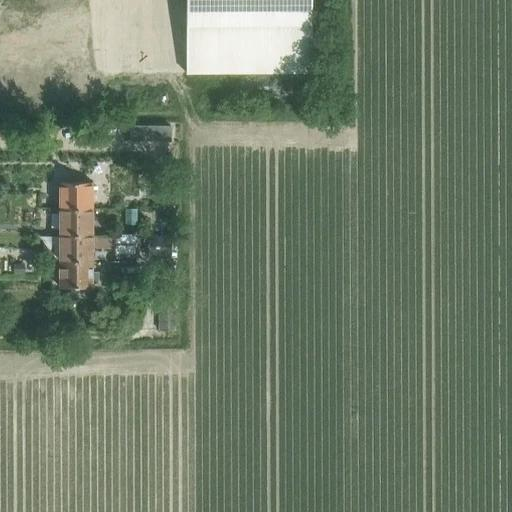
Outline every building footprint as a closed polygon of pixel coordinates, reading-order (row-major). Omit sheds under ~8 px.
[(184,0),(185,27),(185,75),(311,74),(310,0),(184,0)] [(113,75),(113,7),(5,7),(5,75),(113,75)] [(59,209),(92,208),(92,183),(59,183),(59,209)] [(59,234),(92,234),(92,208),(59,209),(59,234)] [(115,236),(92,236),(92,234),(59,234),(59,260),(92,260),(92,248),(115,248),(115,236)] [(170,238),(169,238),(169,234),(158,234),(158,235),(146,235),(146,258),(170,258),(170,244),(170,238)] [(98,272),(92,272),(92,260),(59,260),(59,288),(92,288),(92,283),(98,283),(98,272)] [(174,331),(174,307),(158,307),(157,331),(174,331)]
